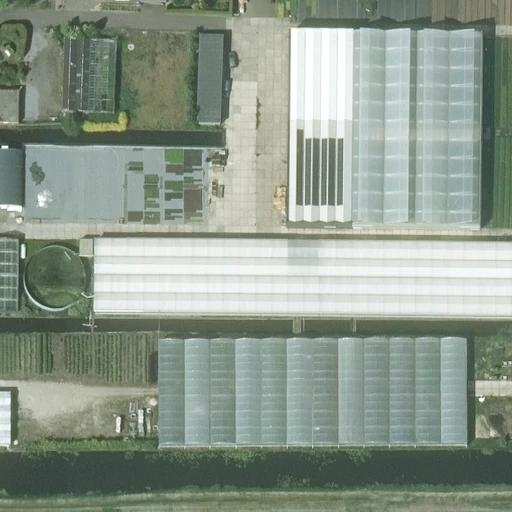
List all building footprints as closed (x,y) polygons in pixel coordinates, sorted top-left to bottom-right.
[(289,36),(287,230),(352,230),(480,232),(482,39),(354,37),(355,37),(289,36)] [(89,116),(114,116),(117,43),(91,43),(64,42),(63,115),(89,116)] [(0,126),(16,127),(17,95),(0,94),(0,126)] [(197,113),(196,126),(220,127),(221,113),(197,113)] [(0,243),(0,315),(15,316),(16,243),(0,243)] [(94,316),(511,320),(511,247),(95,243),(94,316)] [(8,397),(0,396),(0,448),(8,449),(8,397)] [(473,441),(505,442),(505,416),(473,416),(473,441)]
